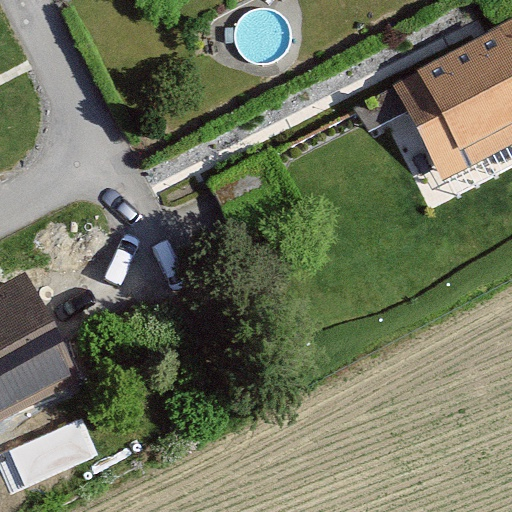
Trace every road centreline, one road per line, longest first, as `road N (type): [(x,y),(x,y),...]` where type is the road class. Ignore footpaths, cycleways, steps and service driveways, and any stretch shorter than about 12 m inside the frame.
road 1 (residential): [(24,0),(100,148)]
road 2 (residential): [(100,148),(168,289)]
